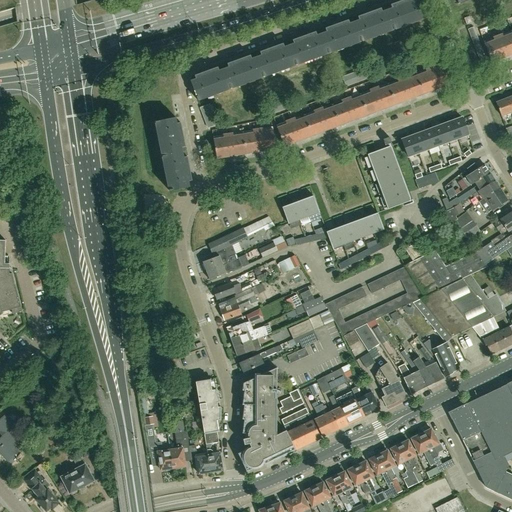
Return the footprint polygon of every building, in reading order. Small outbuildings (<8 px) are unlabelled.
[(38,0),(0,11),(0,12),(14,9),(15,16),(16,23),(0,27),(0,28),(96,0),(94,0),(77,5),(76,0),(38,0)] [(392,8),(387,10),(394,29),(427,17),(426,14),(420,0),(414,0),(415,0),(414,0),(408,0),(408,1),(397,5),(396,2),(390,5),(392,8)] [(361,41),(394,29),(387,10),(382,12),(381,8),(375,10),(376,13),(364,17),(364,14),(358,16),(359,20),(354,22),(361,41)] [(467,25),(472,23),(470,16),(464,18),(467,25)] [(326,32),(322,34),(329,53),(361,41),(354,22),(350,24),(348,20),(342,22),(343,24),(332,28),(331,26),(325,28),(326,32)] [(474,27),(468,29),(481,61),(486,59),(474,27)] [(294,44),(289,45),(296,65),(329,53),(322,34),(317,35),(316,32),(310,34),(310,36),(299,40),(298,38),(292,40),(294,44)] [(431,54),(440,51),(432,32),(423,35),(431,54)] [(511,34),(504,37),(503,34),(498,36),(506,57),(506,56),(511,54),(511,55),(511,54),(511,34)] [(506,57),(498,36),(493,38),(494,41),(485,45),(492,62),(500,59),(500,58),(505,56),(506,57)] [(256,57),(263,76),(296,65),(289,45),(284,47),(283,43),(277,45),(278,48),(267,52),(266,50),(260,52),(261,56),(256,57)] [(228,67),(224,69),(230,88),(263,76),(256,57),(252,59),(250,55),(244,57),(245,60),(234,64),(233,61),(227,64),(228,67)] [(452,84),(445,65),(435,69),(434,66),(430,68),(438,89),(437,88),(443,86),(443,87),(444,87),(452,84)] [(196,79),(191,81),(197,97),(196,97),(197,100),(230,88),(224,69),(219,71),(218,67),(212,69),(213,72),(201,75),(200,73),(194,75),(196,79)] [(438,89),(430,68),(425,70),(426,73),(417,76),(424,94),(431,91),(432,91),(431,90),(437,88),(437,89),(438,89)] [(343,77),(346,86),(366,79),(362,70),(343,77)] [(416,97),(424,94),(417,76),(407,80),(406,77),(402,78),(410,99),(410,98),(415,96),(415,97),(416,97)] [(410,99),(402,78),(397,80),(398,83),(389,87),(396,105),(403,102),(404,102),(404,100),(409,98),(409,100),(410,99)] [(396,105),(389,87),(379,90),(378,87),(374,89),(382,110),(382,109),(387,107),(388,108),(388,107),(396,105)] [(382,110),(374,89),(369,91),(370,93),(361,97),(368,115),(376,112),(376,111),(381,109),(382,110)] [(268,105),(272,114),(292,106),(288,97),(268,105)] [(368,115),(361,97),(351,100),(350,98),(346,99),(354,120),(353,119),(359,117),(359,118),(360,118),(368,115)] [(511,111),(511,109),(508,98),(496,103),(501,116),(511,111)] [(354,120),(346,99),(341,101),(342,104),(333,107),(340,125),(347,123),(348,123),(348,121),(353,119),(353,121),(354,120)] [(207,128),(211,126),(217,124),(209,105),(200,108),(207,128)] [(332,128),(340,125),(333,107),(323,111),(322,108),(318,110),(326,131),(326,130),(331,128),(331,129),(332,128)] [(326,131),(318,110),(313,112),(314,114),(305,118),(312,136),(320,133),(320,132),(325,130),(325,131),(326,131)] [(162,157),(182,152),(181,148),(185,147),(184,141),(181,141),(179,130),(181,129),(180,123),(176,124),(175,118),(155,122),(162,157)] [(312,136),(305,118),(296,121),(295,118),(290,120),(298,141),(298,140),(303,138),(304,139),(312,136)] [(462,118),(452,121),(458,138),(468,134),(462,118)] [(298,141),(290,120),(285,122),(286,125),(277,128),(284,146),(292,143),(292,144),(292,143),(292,142),(297,140),(298,141)] [(448,142),(458,138),(452,121),(442,125),(448,142)] [(438,145),(448,142),(442,125),(432,129),(438,145)] [(261,151),(257,129),(252,130),(253,133),(243,134),(246,154),(254,153),(255,152),(255,151),(260,150),(260,152),(261,151)] [(267,150),(276,149),(272,130),(262,131),(262,129),(257,129),(261,151),(261,150),(267,149),(267,151),(267,150)] [(438,145),(432,129),(422,132),(428,149),(438,145)] [(428,149),(422,132),(412,136),(418,153),(428,149)] [(246,154),(243,134),(233,136),(233,133),(228,134),(231,156),(232,156),(232,155),(237,154),(237,155),(238,155),(246,154)] [(223,138),(213,139),(217,159),(225,157),(226,157),(225,156),(231,155),(231,156),(228,134),(223,135),(223,138)] [(412,136),(402,140),(403,142),(408,156),(418,153),(412,136)] [(383,140),(385,145),(391,143),(389,137),(383,140)] [(379,195),(382,194),(383,197),(380,198),(384,209),(387,208),(388,210),(410,201),(390,146),(367,155),(368,157),(365,158),(369,168),(372,167),(373,170),(370,171),(374,182),(377,181),(378,184),(375,185),(379,195)] [(182,152),(162,157),(169,191),(189,187),(188,182),(192,181),(190,175),(188,175),(185,163),(188,163),(187,157),(183,158),(182,152)] [(471,185),(474,183),(489,173),(484,164),(462,178),(468,187),(471,185)] [(438,182),(435,173),(416,180),(415,180),(418,189),(438,182)] [(489,173),(474,183),(476,186),(469,190),(472,195),(479,190),(494,180),(489,173)] [(484,198),(499,188),(494,180),(479,190),(472,195),(474,197),(479,194),(482,199),(484,198)] [(450,199),(457,194),(455,191),(453,187),(446,191),(450,199)] [(486,213),(507,200),(499,188),(484,198),(482,199),(479,201),(486,213)] [(309,216),(319,212),(313,196),(303,200),(309,216)] [(457,197),(449,202),(447,197),(442,199),(447,210),(451,208),(460,202),(457,197)] [(298,220),(309,216),(303,200),(292,204),(298,220)] [(292,204),(282,207),(288,224),(298,220),(292,204)] [(456,216),(464,211),(459,204),(453,208),(451,209),(455,216),(456,216)] [(456,216),(455,216),(451,209),(453,208),(442,212),(447,225),(456,220),(458,220),(457,219),(456,216)] [(467,212),(457,219),(458,220),(456,220),(460,228),(468,239),(480,231),(472,220),(467,212)] [(508,231),(511,228),(511,212),(501,220),(501,221),(495,225),(498,230),(501,227),(502,228),(505,226),(508,231)] [(378,213),(367,217),(373,233),(384,230),(378,213)] [(363,237),(373,233),(367,217),(357,221),(363,237)] [(357,221),(347,224),(353,241),(363,237),(357,221)] [(347,224),(336,228),(343,245),(353,241),(347,224)] [(214,257),(203,262),(206,271),(229,262),(237,258),(236,255),(235,254),(232,245),(238,242),(248,238),(246,234),(244,229),(244,228),(209,244),(212,251),(214,257)] [(326,232),(327,233),(328,238),(332,249),(343,245),(336,228),(326,232)] [(296,246),(328,238),(327,233),(294,240),(296,246)] [(413,261),(405,266),(417,285),(424,297),(421,299),(413,303),(445,342),(435,347),(433,348),(429,350),(432,355),(436,354),(443,369),(442,369),(445,377),(453,373),(453,371),(459,368),(446,341),(451,337),(472,327),(473,327),(478,324),(481,323),(489,319),(493,317),(502,313),(506,311),(505,310),(496,294),(494,295),(488,298),(482,291),(471,274),(487,266),(486,263),(493,258),(494,258),(507,249),(511,246),(511,234),(504,239),(494,246),(491,242),(477,251),(476,252),(445,266),(435,250),(426,255),(413,261)] [(277,251),(287,246),(285,242),(280,237),(272,240),(273,243),(259,249),(262,257),(277,251)] [(0,304),(2,311),(0,311),(0,312),(12,309),(13,314),(22,311),(12,273),(9,273),(9,263),(5,263),(5,240),(0,240),(0,304)] [(389,245),(387,240),(338,265),(340,270),(389,245)] [(229,262),(206,271),(210,280),(210,279),(225,274),(242,267),(239,258),(237,259),(237,258),(229,262)] [(283,273),(294,268),(289,258),(279,263),(283,273)] [(276,263),(268,266),(271,272),(278,268),(276,263)] [(410,275),(404,267),(400,269),(404,278),(410,275)] [(400,269),(395,271),(399,280),(401,279),(404,278),(400,269)] [(390,273),(395,282),(399,280),(395,271),(390,273)] [(390,273),(386,276),(390,285),(395,282),(390,273)] [(401,279),(403,284),(413,279),(410,275),(404,278),(401,279)] [(386,276),(381,278),(386,287),(390,285),(386,276)] [(381,278),(376,280),(381,289),(386,287),(381,278)] [(405,289),(416,284),(413,279),(403,284),(405,289)] [(372,282),(376,291),(381,289),(376,280),(372,282)] [(235,295),(251,288),(249,283),(240,286),(239,284),(233,286),(232,282),(213,289),(217,300),(234,294),(235,295)] [(376,291),(372,282),(367,285),(372,294),(376,291)] [(262,283),(251,288),(235,295),(218,302),(218,303),(220,309),(224,320),(225,320),(242,314),(240,309),(258,301),(255,295),(265,291),(262,283)] [(405,289),(407,293),(418,288),(416,285),(416,284),(405,289)] [(488,286),(482,291),(488,298),(494,295),(488,286)] [(358,289),(362,298),(367,296),(363,287),(358,289)] [(407,293),(412,302),(423,297),(418,288),(407,293)] [(354,291),(358,300),(362,298),(358,289),(354,291)] [(304,304),(314,300),(309,290),(300,294),(304,304)] [(349,293),(353,302),(358,300),(354,291),(349,293)] [(344,295),(349,304),(353,302),(349,293),(344,295)] [(407,293),(403,295),(407,304),(412,302),(407,293)] [(301,304),(297,295),(286,300),(291,310),(295,308),(295,307),(301,304)] [(344,307),(349,304),(344,295),(340,297),(344,307)] [(399,297),(403,306),(407,304),(403,295),(399,297)] [(322,297),(321,297),(294,309),(297,315),(306,311),(308,317),(327,309),(322,297)] [(339,309),(344,307),(340,297),(335,300),(339,309)] [(399,297),(394,300),(398,309),(403,306),(399,297)] [(335,311),(339,309),(335,300),(331,302),(335,311)] [(390,302),(394,311),(398,309),(394,300),(390,302)] [(335,311),(331,302),(325,304),(330,313),(335,311)] [(394,311),(390,302),(385,304),(390,313),(394,311)] [(390,313),(385,304),(381,306),(385,315),(390,313)] [(381,306),(377,308),(381,317),(385,315),(381,306)] [(414,308),(407,307),(406,313),(406,314),(413,315),(414,308)] [(381,317),(377,308),(372,310),(376,319),(381,317)] [(333,317),(341,313),(339,309),(335,311),(330,313),(333,317)] [(376,319),(372,310),(368,312),(372,321),(376,319)] [(363,314),(368,323),(372,321),(368,312),(363,314)] [(344,318),(341,313),(333,317),(335,322),(344,318)] [(288,329),(293,339),(314,330),(314,329),(331,322),(327,314),(320,317),(319,315),(309,320),(288,329)] [(368,323),(363,314),(359,316),(363,325),(368,323)] [(359,316),(354,318),(359,327),(363,325),(359,316)] [(493,317),(489,319),(497,332),(500,339),(503,337),(507,346),(511,343),(511,332),(509,327),(500,331),(493,317)] [(344,318),(335,322),(338,326),(346,322),(344,318)] [(359,327),(354,318),(350,320),(354,329),(359,327)] [(481,323),(478,324),(486,338),(483,339),(482,340),(487,349),(489,348),(492,354),(500,350),(507,346),(503,337),(500,339),(497,332),(489,319),(481,323)] [(346,322),(350,332),(354,329),(350,320),(346,322)] [(249,321),(234,327),(228,329),(231,338),(248,332),(253,330),(249,321)] [(346,322),(338,326),(343,335),(350,332),(346,322)] [(367,324),(355,330),(368,351),(380,344),(367,324)] [(231,338),(234,347),(256,339),(267,334),(264,326),(253,330),(248,332),(231,338)] [(381,339),(387,336),(382,326),(376,329),(381,339)] [(295,344),(316,335),(314,330),(293,339),(295,344)] [(359,341),(353,331),(344,336),(350,346),(359,341)] [(261,349),(258,339),(268,335),(267,334),(256,339),(234,347),(237,356),(252,351),(253,352),(261,349)] [(419,338),(413,342),(417,348),(423,344),(419,338)] [(369,352),(373,358),(379,354),(374,347),(368,351),(369,352)] [(239,363),(244,372),(262,364),(260,359),(275,352),(273,348),(239,363)] [(408,359),(410,357),(409,355),(404,348),(400,351),(405,358),(408,361),(409,361),(408,359)] [(364,355),(371,365),(375,362),(373,358),(369,352),(364,355)] [(427,361),(432,359),(427,352),(422,355),(427,361)] [(364,355),(360,358),(366,368),(371,365),(364,355)] [(419,389),(427,386),(419,370),(413,361),(410,357),(408,359),(409,361),(408,361),(415,372),(412,373),(411,374),(419,389)] [(419,357),(413,361),(419,370),(427,386),(435,382),(430,372),(429,372),(426,367),(419,357)] [(435,382),(443,378),(435,362),(426,367),(429,372),(430,372),(435,382)] [(391,384),(390,385),(391,387),(398,400),(407,396),(399,380),(388,363),(380,367),(391,384)] [(341,367),(343,372),(344,373),(352,369),(349,364),(341,367)] [(411,374),(409,375),(403,364),(398,367),(411,393),(419,389),(411,374)] [(296,450),(296,449),(288,432),(287,432),(286,430),(276,434),(276,429),(273,429),(273,390),(276,390),(276,367),(243,383),(242,390),(245,391),(245,396),(243,396),(242,405),(245,405),(245,411),(243,411),(242,419),(245,419),(245,425),(243,425),(242,433),(244,434),(248,434),(248,437),(243,439),(244,444),(249,443),(251,447),(238,453),(247,471),(264,463),(265,464),(295,449),(295,450),(296,450)] [(348,381),(344,373),(343,372),(326,380),(327,382),(331,389),(348,381)] [(324,376),(317,381),(319,386),(327,382),(326,380),(325,376),(324,376)] [(220,401),(215,389),(212,390),(210,379),(195,381),(206,444),(210,443),(219,442),(217,431),(219,431),(217,420),(220,420),(220,406),(217,407),(217,402),(219,402),(220,401)] [(317,381),(308,385),(311,390),(319,386),(317,381)] [(467,403),(448,412),(449,414),(462,440),(463,440),(468,442),(473,451),(469,453),(477,469),(485,486),(485,487),(486,487),(496,492),(506,471),(509,465),(507,461),(511,458),(511,381),(484,395),(467,403)] [(365,395),(373,412),(380,409),(372,392),(373,391),(368,382),(364,384),(368,393),(365,395)] [(387,405),(398,400),(391,387),(390,385),(382,388),(383,391),(380,392),(387,405)] [(373,412),(365,395),(362,396),(357,387),(352,389),(357,399),(365,416),(373,412)] [(289,393),(290,396),(280,401),(282,406),(279,408),(282,413),(304,403),(297,389),(289,393)] [(340,407),(334,395),(329,397),(335,409),(331,411),(339,428),(348,424),(340,407)] [(357,399),(340,407),(348,424),(365,416),(357,399)] [(322,403),(318,405),(323,415),(332,432),(339,428),(331,411),(327,413),(322,403)] [(323,415),(318,405),(314,407),(319,417),(314,419),(323,437),(332,432),(323,415)] [(306,407),(281,419),(284,424),(308,413),(306,407)] [(17,457),(23,449),(8,432),(13,427),(4,416),(0,419),(0,431),(4,436),(0,439),(0,446),(0,447),(0,451),(8,460),(15,454),(17,457)] [(312,441),(321,437),(312,420),(304,424),(312,441)] [(183,422),(174,424),(175,433),(185,432),(183,422)] [(304,424),(296,428),(304,445),(312,441),(304,424)] [(296,428),(288,432),(296,449),(304,445),(296,428)] [(436,463),(437,467),(440,472),(442,471),(455,465),(452,459),(442,464),(438,456),(433,446),(438,443),(437,442),(439,441),(437,436),(435,438),(431,429),(430,429),(429,428),(424,430),(424,432),(421,434),(436,464),(436,463)] [(170,450),(173,470),(180,469),(179,467),(185,466),(183,452),(184,452),(183,449),(189,448),(190,457),(191,457),(191,459),(189,447),(188,447),(186,432),(185,432),(175,433),(178,449),(170,450)] [(423,450),(429,461),(431,466),(436,464),(421,434),(417,435),(417,434),(412,436),(413,438),(411,438),(419,453),(423,450)] [(167,471),(173,470),(170,450),(163,451),(161,442),(158,443),(157,437),(155,436),(150,437),(151,448),(156,447),(157,456),(158,456),(160,470),(166,469),(167,471)] [(83,458),(89,455),(82,440),(76,443),(83,458)] [(403,443),(400,444),(413,471),(419,468),(412,456),(416,454),(408,440),(407,441),(406,440),(403,441),(403,443)] [(210,443),(206,444),(207,448),(210,471),(215,471),(216,472),(221,471),(222,470),(223,470),(220,453),(213,454),(212,450),(210,449),(209,450),(209,449),(211,447),(210,443)] [(408,487),(419,482),(415,476),(413,471),(400,444),(397,446),(395,445),(392,446),(392,448),(391,448),(398,463),(402,461),(407,470),(405,471),(408,476),(405,477),(407,481),(405,482),(408,487)] [(203,456),(202,455),(197,456),(195,446),(189,447),(191,459),(196,459),(198,473),(199,473),(201,475),(204,474),(205,472),(210,471),(207,448),(203,449),(203,453),(205,455),(203,456)] [(381,453),(379,455),(392,482),(398,493),(402,491),(396,477),(390,467),(395,465),(387,450),(387,451),(385,450),(381,451),(381,453)] [(392,482),(379,455),(375,456),(374,455),(371,457),(370,459),(369,459),(377,474),(381,472),(386,482),(388,486),(391,485),(390,483),(392,482)] [(70,492),(93,480),(82,458),(74,462),(78,468),(62,477),(70,492)] [(360,464),(357,465),(371,492),(375,490),(369,477),(373,476),(365,461),(364,461),(363,460),(360,462),(360,464)] [(371,492),(357,465),(354,467),(352,466),(349,467),(349,469),(348,470),(356,484),(360,482),(366,495),(371,492)] [(440,472),(437,467),(426,472),(429,478),(440,472)] [(57,504),(56,502),(57,501),(47,490),(46,491),(45,490),(50,485),(45,479),(43,480),(35,471),(25,480),(39,497),(36,499),(42,506),(40,507),(44,511),(46,510),(51,506),(52,508),(57,504)] [(338,475),(336,476),(349,504),(350,503),(352,506),(355,505),(347,489),(351,486),(344,472),(343,472),(341,471),(338,473),(338,475)] [(496,492),(506,496),(511,483),(511,474),(506,471),(496,492)] [(348,505),(349,504),(336,476),(333,477),(331,476),(328,478),(328,480),(327,481),(334,495),(338,493),(344,504),(346,503),(348,505)] [(326,511),(330,511),(332,511),(326,499),(330,497),(323,483),(322,483),(320,482),(317,483),(316,485),(314,487),(326,511)] [(326,511),(314,487),(311,488),(309,487),(306,489),(306,491),(305,491),(312,506),(316,504),(320,511),(326,511)] [(295,496),(293,497),(300,511),(310,511),(302,493),(301,493),(299,492),(295,494),(295,496)] [(300,511),(293,497),(290,498),(288,497),(285,499),(285,501),(284,501),(289,511),(300,511)] [(435,508),(436,511),(462,511),(464,511),(457,497),(435,508)] [(274,505),(270,506),(272,511),(283,511),(280,503),(279,503),(278,501),(273,503),(274,505)]
